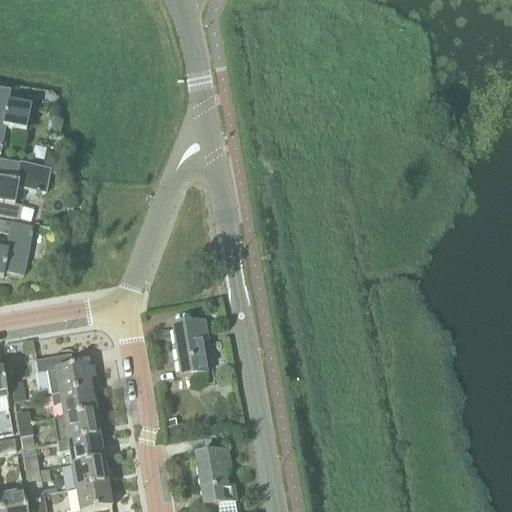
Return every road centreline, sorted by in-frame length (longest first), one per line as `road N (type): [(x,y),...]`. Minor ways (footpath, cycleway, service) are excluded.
road 1 (tertiary): [(276,511),(210,144)]
road 2 (residential): [(154,511),(146,404),(126,305)]
road 3 (residential): [(126,305),(177,163),(210,144)]
road 4 (tertiary): [(210,144),(182,0)]
road 5 (residential): [(126,305),(0,328)]
